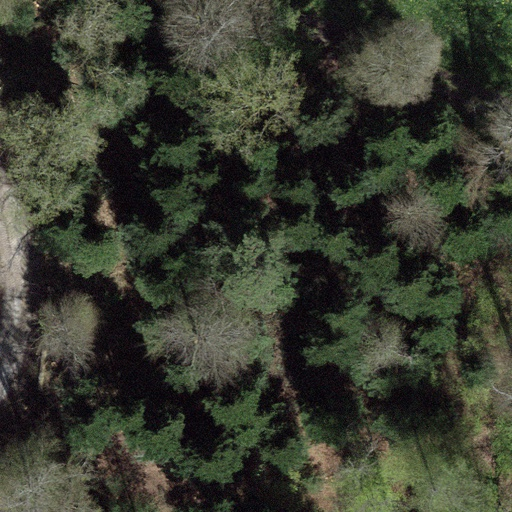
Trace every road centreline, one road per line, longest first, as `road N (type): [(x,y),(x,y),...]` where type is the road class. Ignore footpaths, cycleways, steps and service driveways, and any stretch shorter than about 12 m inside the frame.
road 1 (track): [(228,0),(511,109)]
road 2 (track): [(0,377),(19,301),(0,208)]
